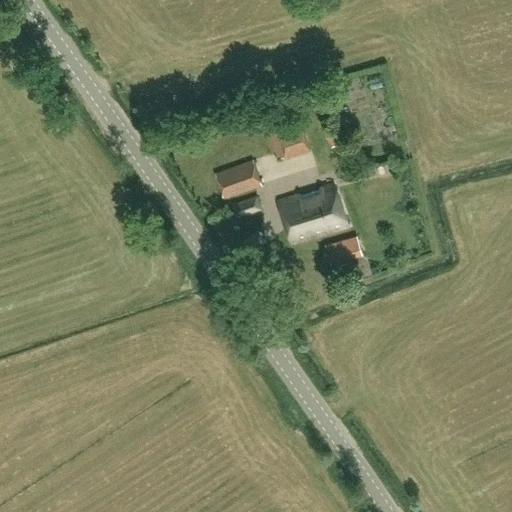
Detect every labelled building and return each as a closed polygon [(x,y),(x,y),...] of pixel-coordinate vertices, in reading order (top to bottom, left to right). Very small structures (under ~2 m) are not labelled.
[(282,156),(298,155),(296,135),(280,137),(282,156)] [(364,145),(363,169),(383,170),(384,145),(364,145)] [(225,199),(263,185),(254,158),(216,172),(225,199)] [(336,182),(279,200),(293,242),(349,223),(336,182)] [(257,196),(234,203),(237,215),(261,207),(257,196)] [(364,253),(359,235),(326,244),(331,262),(364,253)]
